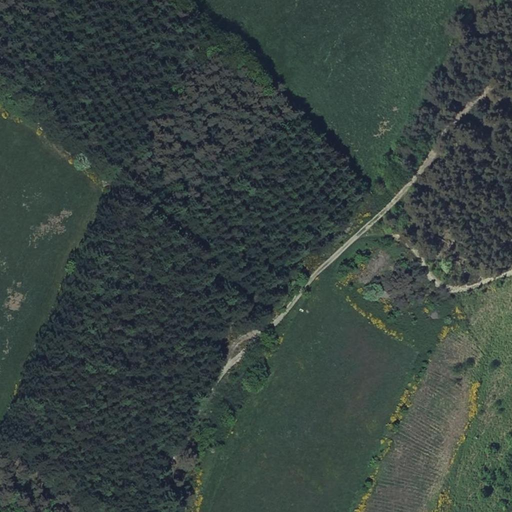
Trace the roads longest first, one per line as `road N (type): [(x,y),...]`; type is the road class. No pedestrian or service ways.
road 1 (track): [(152,511),(158,490),(262,344),(357,235),(409,244),(448,288),(511,272)]
road 2 (track): [(357,235),(511,70)]
